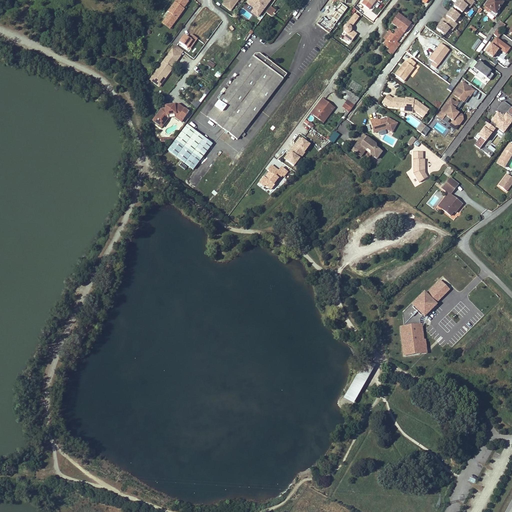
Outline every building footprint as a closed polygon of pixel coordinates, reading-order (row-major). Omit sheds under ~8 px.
[(187,0),(177,0),(169,12),(170,13),(166,18),(174,24),(185,9),(184,9),(189,1),(187,0)] [(231,13),(239,0),(223,0),(223,2),(221,6),(231,13)] [(249,0),(247,3),(248,3),(255,8),(261,13),(271,0),(249,0)] [(458,0),(454,6),(462,12),(467,6),(470,7),(472,4),(466,0),(458,0)] [(503,3),(498,0),(490,0),(486,7),(490,10),(489,11),(496,17),(500,11),(499,10),(503,3)] [(272,7),(267,13),(272,17),(277,11),(272,7)] [(261,13),(255,8),(252,12),(258,17),(261,13)] [(324,16),(318,24),(329,34),(335,27),(334,26),(344,14),(337,9),(328,20),(324,16)] [(460,15),(452,9),(447,16),(446,16),(444,19),(455,27),(458,24),(455,22),(460,15)] [(361,16),(356,13),(348,23),(349,23),(351,24),(353,25),(361,16)] [(390,47),(388,49),(392,52),(396,46),(394,45),(396,43),(410,24),(399,15),(393,24),(398,28),(393,36),(388,33),(384,39),(387,41),(385,43),(390,47)] [(174,24),(166,18),(163,23),(171,29),(174,24)] [(442,23),(437,30),(446,36),(451,29),(453,31),(455,27),(444,19),(441,22),(442,23)] [(349,23),(348,23),(346,24),(345,26),(345,29),(346,31),(348,33),(351,32),(353,31),(354,30),(354,27),(353,25),(351,24),(349,23)] [(492,35),(498,39),(506,26),(500,23),(492,35)] [(191,52),(197,38),(190,35),(188,39),(183,36),(178,46),(191,52)] [(494,38),(484,54),(493,59),(499,51),(506,56),(511,48),(494,38)] [(475,51),(482,43),(478,39),(471,48),(475,51)] [(392,56),(399,45),(396,43),(394,45),(396,46),(392,52),(390,54),(392,56)] [(436,68),(450,50),(442,44),(430,59),(434,62),(432,65),(436,68)] [(176,46),(173,49),(182,55),(184,52),(176,46)] [(153,77),(163,84),(167,78),(165,77),(167,75),(168,76),(173,69),(172,68),(182,55),(173,49),(153,77)] [(471,59),(474,62),(480,54),(476,51),(471,59)] [(215,107),(235,122),(253,99),(261,88),(277,67),(267,59),(259,55),(254,55),(215,107)] [(417,64),(410,59),(407,63),(406,62),(396,76),(405,82),(415,68),(414,67),(417,64)] [(452,91),(459,82),(474,62),(471,59),(456,80),(455,79),(449,88),(452,91)] [(480,81),(486,85),(489,80),(486,79),(490,74),(490,73),(478,64),(474,61),(468,70),(476,76),(475,77),(480,81)] [(253,99),(235,122),(245,130),(287,75),(277,67),(261,88),(253,99)] [(163,84),(153,77),(151,80),(160,87),(163,84)] [(463,83),(454,96),(464,103),(469,96),(471,97),(474,93),(467,87),(465,88),(465,85),(463,83)] [(343,99),(354,106),(359,100),(348,92),(343,99)] [(393,98),(388,94),(383,101),(390,106),(405,108),(414,110),(424,118),(430,110),(417,101),(415,102),(406,100),(406,99),(395,97),(394,98),(393,98)] [(349,113),(354,106),(343,99),(338,105),(347,111),(349,113)] [(446,108),(445,108),(438,117),(443,120),(446,116),(447,117),(446,118),(450,120),(453,122),(452,124),(455,126),(460,126),(463,120),(463,116),(459,113),(459,114),(456,112),(456,113),(454,112),(456,110),(458,106),(456,104),(456,103),(451,100),(448,103),(449,104),(446,108)] [(312,115),(321,122),(332,108),(323,101),(312,115)] [(511,118),(511,117),(511,115),(511,108),(503,102),(489,123),(504,134),(511,123),(511,118)] [(183,121),(189,113),(185,110),(183,113),(178,109),(175,109),(175,108),(171,108),(170,107),(165,107),(166,110),(161,111),(155,119),(161,124),(167,117),(176,115),(183,121)] [(207,117),(227,132),(235,122),(215,107),(207,117)] [(332,108),(321,122),(323,124),(334,110),(332,108)] [(341,124),(349,113),(347,111),(339,122),(341,124)] [(181,123),(183,121),(176,115),(167,117),(161,124),(155,119),(153,122),(162,128),(168,120),(175,119),(181,123)] [(392,132),(397,123),(388,117),(384,118),(384,120),(383,120),(382,119),(379,120),(378,118),(370,120),(372,128),(376,127),(377,131),(386,129),(392,132)] [(306,120),(303,123),(311,129),(313,126),(306,120)] [(235,122),(227,132),(237,140),(245,130),(235,122)] [(425,137),(430,131),(422,124),(416,131),(425,137)] [(484,147),(495,130),(486,124),(476,139),(478,141),(474,146),(491,157),(495,151),(489,146),(487,150),(484,147)] [(187,126),(168,151),(193,170),(213,145),(187,126)] [(413,145),(418,138),(415,136),(410,143),(413,145)] [(377,146),(367,137),(362,143),(364,144),(363,146),(360,143),(353,150),(361,158),(368,150),(372,154),(372,156),(378,161),(383,154),(378,149),(377,146)] [(292,149),(302,156),(305,153),(304,153),(310,146),(302,140),(297,147),(295,146),(292,149)] [(511,146),(510,144),(497,163),(504,168),(511,155),(511,146)] [(292,154),(286,161),(294,166),(299,159),(300,160),(302,156),(292,149),(290,152),(292,154)] [(424,170),(427,170),(426,159),(424,159),(424,151),(415,152),(416,173),(422,182),(428,177),(424,172),(424,170)] [(238,180),(247,169),(241,164),(232,176),(238,180)] [(271,190),(275,186),(274,185),(278,179),(279,180),(282,176),(284,177),(287,172),(282,167),(278,171),(278,172),(273,168),(271,166),(267,170),(270,172),(265,178),(264,177),(259,183),(264,187),(265,186),(271,190)] [(498,186),(506,192),(511,184),(511,179),(507,175),(498,186)] [(452,176),(449,181),(457,188),(461,183),(452,176)] [(451,192),(446,199),(450,201),(445,207),(454,214),(459,208),(460,209),(465,202),(453,193),(457,188),(449,181),(445,187),(451,192)] [(450,201),(446,199),(442,205),(445,207),(450,201)] [(440,279),(428,292),(426,290),(412,305),(427,319),(440,305),(438,303),(451,290),(440,279)] [(424,323),(400,326),(404,358),(429,354),(424,323)] [(372,365),(364,361),(357,375),(365,379),(372,365)] [(365,379),(357,375),(354,380),(359,383),(358,385),(360,387),(353,399),(355,401),(374,366),(372,365),(365,379)] [(346,396),(353,399),(360,387),(358,385),(359,383),(354,380),(346,396)]
